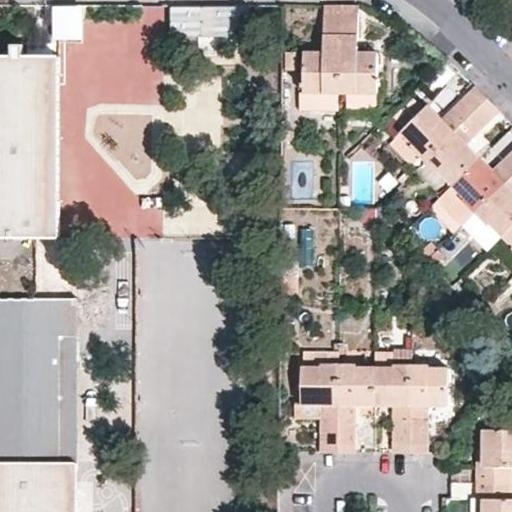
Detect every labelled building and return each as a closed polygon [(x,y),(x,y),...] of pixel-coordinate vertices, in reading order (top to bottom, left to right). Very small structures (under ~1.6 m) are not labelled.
[(51,37),(81,38),(82,3),(52,3),(51,37)] [(242,37),(241,3),(169,6),(170,40),(242,37)] [(340,10),(323,10),(323,51),(304,50),(304,90),(339,90),(340,10)] [(358,10),(340,10),(339,90),(377,91),(377,50),(358,50),(358,10)] [(0,55),(0,238),(60,238),(59,55),(0,55)] [(475,89),(472,86),(468,91),(482,104),(487,99),(475,89)] [(482,104),(468,91),(451,108),(458,127),(482,104)] [(496,109),(487,99),(482,104),(494,116),(498,111),(496,109)] [(412,145),(425,159),(455,130),(441,117),(428,103),(401,129),(414,143),(412,145)] [(494,116),(482,104),(458,127),(455,130),(425,159),(436,171),(439,168),(453,182),(480,155),(466,142),(494,116)] [(441,117),(455,130),(458,127),(451,108),(441,117)] [(511,176),(511,152),(502,163),(510,179),(511,176)] [(463,198),(476,212),(506,183),(493,170),(480,155),(453,182),(465,196),(463,198)] [(493,170),(506,183),(510,179),(502,163),(493,170)] [(511,176),(510,179),(506,183),(476,212),(488,224),(490,222),(505,236),(511,228),(511,176)] [(355,223),(377,219),(374,205),(352,209),(355,223)] [(0,511),(76,511),(78,466),(76,298),(0,298),(0,511)] [(304,351),(304,364),(321,365),(321,361),(340,362),(340,352),(304,351)] [(394,366),(394,363),(413,363),(413,353),(377,353),(377,366),(394,366)] [(340,442),(340,362),(321,361),(321,365),(304,364),(303,399),(292,399),(292,413),(321,414),(321,441),(340,442)] [(340,442),(360,442),(360,405),(377,405),(377,366),(359,365),(359,362),(340,362),(340,442)] [(413,443),(413,363),(394,363),(394,366),(377,366),(377,405),(394,405),(394,443),(413,443)] [(413,443),(433,443),(433,406),(449,406),(449,367),(431,366),(431,363),(413,363),(413,443)] [(474,466),(474,481),(511,481),(511,466),(511,429),(484,429),(484,448),(486,448),(485,466),(474,466)] [(321,441),(321,449),(328,450),(340,450),(340,442),(321,441)] [(350,450),(359,450),(360,442),(340,442),(340,450),(350,450)] [(398,450),(413,451),(413,443),(394,443),(394,450),(398,450)] [(422,451),(433,451),(433,443),(413,443),(413,451),(422,451)] [(474,448),(474,466),(485,466),(485,450),(484,448),(474,448)] [(474,481),(474,497),(486,497),(485,511),(511,511),(511,496),(511,481),(474,481)] [(453,483),(451,497),(469,500),(471,486),(453,483)] [(485,511),(486,497),(474,497),(473,511),(485,511)]
